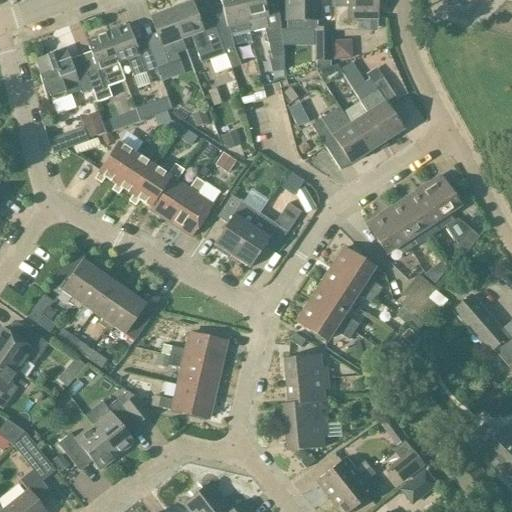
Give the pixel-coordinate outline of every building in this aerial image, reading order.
[(226,25),(213,28),(225,58),(230,71),(239,68),(232,50),(233,46),(231,38),(247,34),(250,33),(248,23),(247,23),(241,0),(219,0),(221,5),(226,25)] [(263,0),(241,0),(247,23),(248,23),(250,33),(264,30),(272,62),(284,59),(278,12),(267,15),(266,12),(263,0)] [(287,30),(314,30),(319,30),(319,21),(319,0),(288,0),(289,1),(286,1),(286,21),(287,30)] [(348,0),(348,8),(334,8),(334,31),(360,31),(360,19),(377,19),(376,0),(348,0)] [(192,3),(171,11),(182,40),(189,37),(192,36),(198,53),(203,66),(225,58),(213,28),(203,32),(195,12),(192,3)] [(161,48),(150,51),(157,71),(180,63),(173,43),(182,40),(171,11),(150,18),(161,48)] [(127,26),(107,34),(118,63),(127,60),(135,79),(157,71),(150,51),(138,55),(127,26)] [(319,30),(314,30),(314,61),(330,61),(330,29),(319,30)] [(87,75),(94,92),(99,106),(114,101),(109,88),(125,82),(118,63),(107,34),(86,41),(90,52),(97,71),(87,75)] [(351,42),(334,43),(335,59),(352,58),(351,42)] [(83,96),(94,92),(87,75),(77,78),(70,60),(67,51),(53,58),(51,54),(34,61),(46,101),(47,101),(46,95),(48,95),(50,98),(55,101),(63,98),(82,91),(83,96)] [(342,76),(336,67),(315,74),(324,87),(342,76)] [(377,92),(359,103),(366,114),(384,142),(386,141),(403,130),(393,115),(387,107),(397,100),(383,78),(373,85),(377,92)] [(298,98),(291,90),(285,95),(291,103),(298,98)] [(140,122),(154,116),(167,111),(171,110),(166,98),(135,109),(140,122)] [(359,103),(342,114),(349,125),(368,153),(379,146),(384,142),(366,114),(359,103)] [(349,125),(342,114),(337,107),(311,125),(326,147),(335,142),(350,165),(368,153),(349,125)] [(136,111),(124,115),(128,126),(140,122),(136,111)] [(167,111),(154,116),(154,117),(158,126),(171,122),(167,111)] [(209,124),(205,113),(193,117),(197,128),(209,124)] [(198,138),(176,124),(169,134),(191,148),(198,138)] [(106,146),(113,143),(110,136),(103,138),(106,146)] [(53,155),(72,148),(68,137),(49,144),(53,155)] [(110,192),(112,193),(137,156),(135,154),(118,143),(98,173),(93,181),(100,185),(104,179),(114,186),(110,192)] [(208,147),(203,155),(210,160),(216,152),(208,147)] [(214,166),(227,174),(234,163),(221,155),(214,166)] [(121,190),(131,197),(132,196),(152,165),(137,156),(112,193),(117,196),(121,190)] [(147,210),(154,214),(175,181),(183,170),(173,164),(166,175),(153,166),(152,165),(132,196),(131,197),(127,203),(134,208),(138,202),(148,208),(147,210)] [(269,176),(278,183),(284,173),(275,167),(269,176)] [(293,196),(303,182),(288,172),(278,186),(293,196)] [(154,214),(171,226),(200,182),(201,181),(200,181),(195,177),(188,189),(176,181),(175,181),(154,214)] [(440,177),(419,191),(438,221),(443,229),(453,222),(448,214),(459,207),(440,177)] [(200,182),(171,226),(191,238),(212,205),(198,195),(204,185),(200,182)] [(419,191),(403,201),(422,231),(428,239),(443,229),(438,221),(419,191)] [(213,245),(231,257),(251,227),(260,214),(232,196),(218,219),(227,225),(213,245)] [(403,201),(384,214),(403,244),(409,252),(428,239),(422,231),(403,201)] [(251,227),(231,257),(250,269),(263,248),(273,255),(300,212),(289,205),(276,225),(260,214),(251,227)] [(403,244),(384,214),(366,226),(386,255),(394,250),(397,248),(402,256),(409,252),(403,244)] [(479,237),(478,236),(470,230),(455,248),(465,255),(471,248),(475,242),(479,238),(479,237)] [(332,268),(375,296),(381,287),(368,278),(374,269),(344,249),(332,268)] [(74,307),(100,269),(95,266),(93,269),(90,266),(82,261),(84,258),(74,251),(51,285),(61,291),(72,299),(69,303),(74,307)] [(441,259),(425,272),(433,281),(449,269),(441,259)] [(373,299),(375,296),(332,268),(330,271),(320,286),(350,305),(357,295),(357,294),(371,303),(373,299)] [(93,313),(114,283),(106,278),(103,275),(105,273),(100,269),(74,307),(79,311),(82,306),(93,313)] [(420,275),(412,284),(430,299),(438,289),(420,275)] [(100,325),(106,329),(109,325),(132,291),(128,288),(126,291),(121,288),(114,283),(93,313),(103,321),(100,325)] [(412,284),(405,293),(422,308),(430,299),(412,284)] [(359,326),(359,325),(356,323),(344,315),(350,305),(320,286),(308,304),(350,331),(353,333),(354,334),(359,326)] [(132,291),(109,325),(106,329),(111,333),(114,328),(125,336),(133,342),(156,309),(147,303),(146,305),(134,297),(136,295),(132,291)] [(397,302),(415,317),(422,308),(405,293),(397,302)] [(511,322),(503,330),(472,294),(451,312),(489,355),(494,351),(508,368),(511,364),(511,322)] [(420,321),(426,326),(441,308),(430,299),(422,308),(415,317),(420,321)] [(350,331),(308,304),(296,323),(326,342),(333,331),(349,342),(354,334),(353,333),(350,331)] [(403,308),(396,316),(405,324),(412,316),(403,308)] [(43,317),(38,325),(51,335),(57,326),(43,317)] [(1,329),(0,330),(0,360),(17,372),(25,360),(33,365),(47,344),(29,332),(21,343),(1,329)] [(69,347),(75,339),(62,330),(56,339),(69,347)] [(408,331),(402,338),(412,348),(419,340),(408,331)] [(169,357),(219,368),(225,342),(189,334),(185,350),(171,347),(169,357)] [(300,348),(305,341),(294,334),(289,342),(300,348)] [(85,358),(91,350),(75,339),(69,347),(85,358)] [(107,362),(94,353),(89,361),(102,370),(107,362)] [(159,353),(157,362),(167,364),(169,356),(159,353)] [(286,382),(327,379),(326,368),(320,369),(319,356),(284,359),(286,382)] [(177,385),(214,394),(219,368),(169,357),(167,365),(168,365),(181,368),(180,370),(177,385)] [(17,372),(0,360),(0,407),(2,409),(17,388),(9,383),(17,372)] [(282,406),(324,402),(323,390),(328,390),(327,379),(286,382),(288,405),(282,405),(282,406)] [(214,394),(177,385),(176,390),(174,400),(160,397),(153,396),(151,407),(158,408),(171,411),(207,420),(208,420),(212,399),(214,394)] [(388,411),(374,390),(367,395),(381,416),(388,411)] [(125,392),(117,400),(132,419),(138,426),(149,416),(144,410),(136,399),(125,392)] [(90,427),(116,458),(133,444),(126,435),(138,426),(117,400),(107,408),(102,402),(85,417),(92,425),(90,427)] [(284,429),(326,425),(325,414),(320,415),(319,403),(324,403),(324,402),(282,406),(284,429)] [(12,446),(24,433),(7,421),(0,430),(0,450),(3,452),(8,444),(12,446)] [(326,425),(284,429),(286,453),(323,449),(321,436),(327,436),(326,425)] [(99,472),(116,458),(90,427),(75,439),(70,434),(57,445),(79,472),(91,463),(99,472)] [(511,483),(511,481),(511,434),(505,428),(480,452),(511,483)] [(389,436),(397,447),(403,441),(406,439),(398,429),(389,436)] [(452,461),(469,448),(455,429),(438,441),(452,461)] [(16,442),(12,446),(29,466),(42,456),(24,433),(16,442)] [(392,450),(400,460),(390,467),(403,484),(424,468),(411,451),(403,441),(392,450)] [(306,469),(315,462),(310,455),(300,463),(306,469)] [(52,463),(59,472),(68,465),(61,456),(52,463)] [(330,500),(370,468),(364,461),(354,470),(345,459),(316,482),(330,500)] [(452,478),(468,499),(467,500),(475,511),(483,511),(503,498),(482,472),(476,461),(473,463),(470,459),(463,464),(466,468),(462,471),(452,478)] [(370,468),(330,500),(339,511),(350,511),(373,494),(364,483),(375,474),(370,468)] [(43,511),(34,500),(47,489),(32,470),(19,481),(28,492),(3,511),(0,508),(0,511),(43,511)] [(425,470),(401,489),(403,492),(407,497),(413,504),(437,485),(425,470)] [(230,511),(209,484),(184,504),(190,511),(252,511),(243,501),(230,511)]
